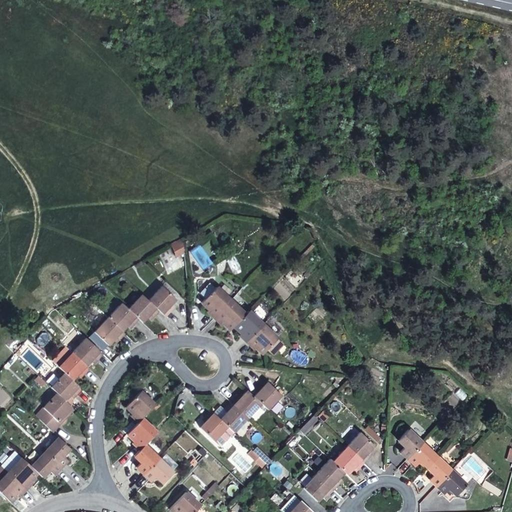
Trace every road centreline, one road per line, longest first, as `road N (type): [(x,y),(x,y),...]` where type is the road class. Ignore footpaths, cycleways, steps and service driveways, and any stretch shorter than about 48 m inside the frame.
road 1 (track): [(0,316),(38,227),(32,189),(0,148)]
road 2 (residential): [(100,500),(105,401),(125,363),(148,350)]
road 3 (residential): [(148,350),(171,342),(223,348),(218,379),(189,374)]
